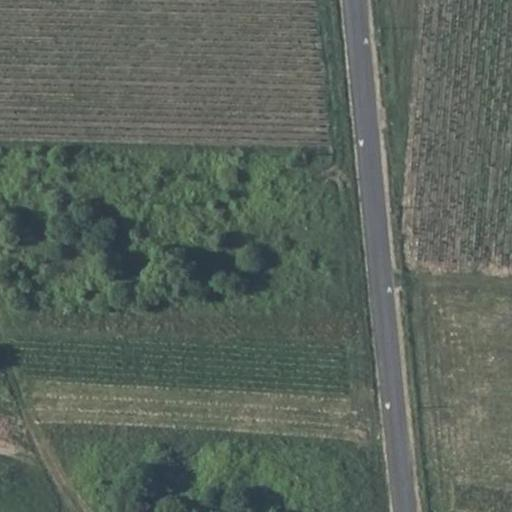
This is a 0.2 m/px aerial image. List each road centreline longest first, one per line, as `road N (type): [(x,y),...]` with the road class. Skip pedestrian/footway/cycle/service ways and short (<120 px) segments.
road 1 (tertiary): [(353,0),(405,511)]
road 2 (track): [(75,511),(0,345)]
road 3 (track): [(385,289),(432,277),(511,280)]
